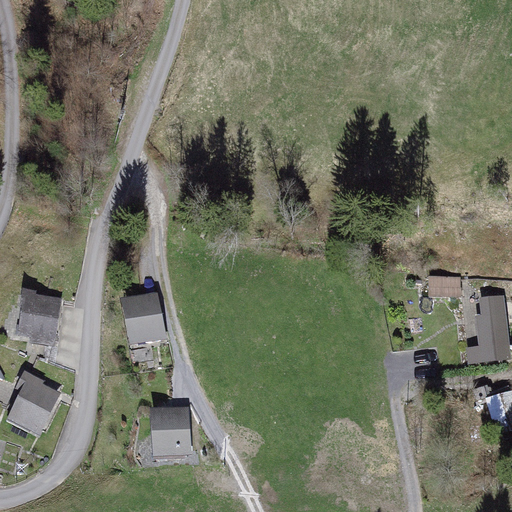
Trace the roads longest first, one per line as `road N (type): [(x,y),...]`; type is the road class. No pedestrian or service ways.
road 1 (track): [(257,511),(191,385),(148,192),(130,164)]
road 2 (track): [(395,377),(412,511)]
